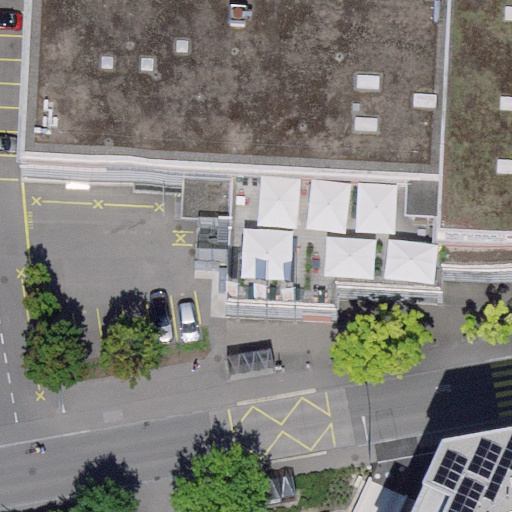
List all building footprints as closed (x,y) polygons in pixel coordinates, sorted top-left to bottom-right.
[(511,0),(32,0),(24,182),(234,191),(448,203),(447,283),(511,285),(511,0)] [(444,307),(447,283),(448,203),(234,191),(228,319),(339,324),(340,302),(444,307)] [(273,355),(229,362),(231,380),(276,373),(273,355)] [(511,511),(511,435),(447,446),(419,511),(511,511)] [(298,485),(253,492),(256,509),(301,502),(298,485)]
